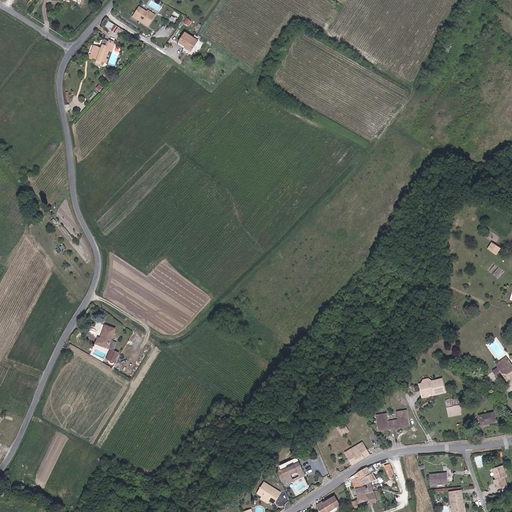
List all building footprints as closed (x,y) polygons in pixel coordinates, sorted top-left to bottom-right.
[(139,3),(134,12),(141,16),(140,18),(148,23),(155,11),(147,6),(146,8),(139,3)] [(187,46),(193,38),(194,36),(185,31),(179,40),(186,44),(185,45),(187,46)] [(109,49),(105,48),(108,39),(104,38),(101,47),(96,45),(93,53),(91,55),(91,56),(105,61),(109,49)] [(193,38),(187,46),(192,49),(193,49),(197,41),(193,38)] [(115,65),(117,53),(112,52),(111,56),(109,55),(107,64),(115,65)] [(492,241),(488,249),(498,254),(502,246),(492,241)] [(107,324),(104,331),(102,337),(99,336),(98,337),(97,341),(115,347),(117,340),(112,338),(115,327),(107,324)] [(102,337),(104,331),(91,325),(89,327),(98,337),(99,336),(102,337)] [(120,352),(115,349),(110,356),(115,359),(120,352)] [(511,364),(509,360),(497,366),(507,379),(511,375),(511,364)] [(442,379),(421,384),(424,397),(446,392),(442,379)] [(478,384),(474,387),(481,394),(484,391),(478,384)] [(461,414),(457,397),(445,400),(449,416),(461,414)] [(386,420),(385,416),(376,423),(377,429),(387,428),(387,429),(398,428),(397,426),(408,425),(405,409),(395,411),(396,419),(386,420)] [(491,411),(478,414),(481,425),(494,422),(491,411)] [(376,423),(385,416),(385,412),(375,414),(376,423)] [(342,432),(345,430),(348,428),(343,419),(337,423),(342,432)] [(360,456),(367,452),(360,439),(345,448),(351,461),(360,456)] [(294,465),(292,461),(280,466),(282,471),(294,465)] [(300,463),(294,465),(296,471),(299,477),(305,474),(300,463)] [(296,471),(294,465),(282,471),(287,482),(293,480),(290,474),(296,471)] [(503,465),(492,469),(496,479),(494,480),(497,489),(507,485),(504,476),(506,475),(503,465)] [(352,475),(357,495),(373,492),(369,483),(374,480),(366,467),(352,475)] [(428,470),(429,481),(447,479),(446,468),(428,470)] [(270,499),(269,502),(272,504),(281,491),(264,481),(258,491),(263,495),(270,499)] [(460,485),(448,486),(450,499),(452,499),(454,508),(462,506),(460,485)] [(373,492),(357,495),(358,499),(359,503),(368,500),(368,499),(374,496),(373,492)] [(316,504),(320,511),(333,511),(341,508),(334,495),(316,504)]
